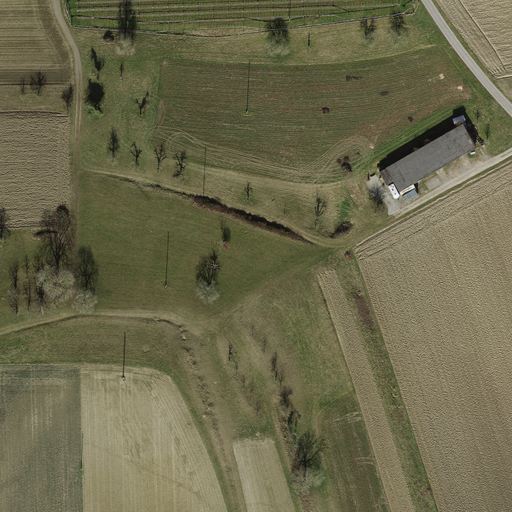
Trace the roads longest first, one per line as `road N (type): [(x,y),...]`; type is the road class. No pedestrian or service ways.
road 1 (track): [(75,225),(79,54),(56,0)]
road 2 (track): [(511,108),(426,0)]
